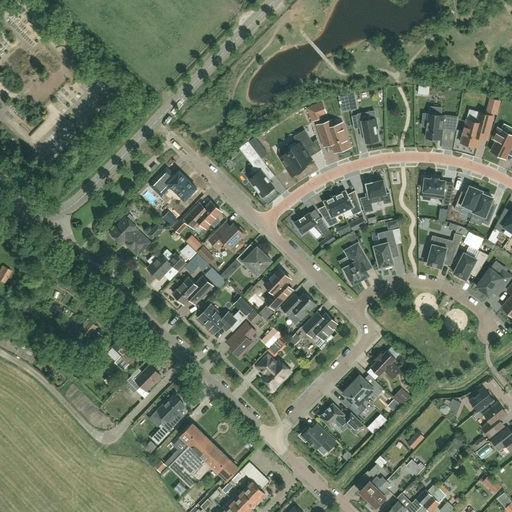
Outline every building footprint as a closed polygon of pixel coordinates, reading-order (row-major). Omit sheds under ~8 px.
[(420,84),(419,94),(430,95),(431,86),(420,84)] [(355,94),(348,96),(350,110),(358,108),(355,94)] [(347,95),(339,96),(342,111),(350,110),(348,96),(347,95)] [(497,115),(501,101),(491,99),(487,112),(497,115)] [(322,102),(307,108),(312,121),(322,117),(321,114),(326,113),(322,102)] [(477,147),(480,138),(487,140),(490,131),(493,117),(478,113),(476,122),(467,120),(461,143),(477,147)] [(429,114),(428,114),(423,114),(422,126),(427,127),(426,138),(429,138),(429,140),(438,141),(438,139),(438,137),(442,137),(443,128),(445,129),(446,116),(441,115),(429,114)] [(379,140),(376,129),(378,128),(376,118),(359,122),(358,115),(352,117),(354,128),(360,127),(362,137),(365,137),(366,143),(379,140)] [(450,116),(449,129),(456,130),(458,117),(450,116)] [(334,152),(351,147),(343,123),(334,126),(332,121),(332,120),(331,121),(325,123),(317,125),(322,139),(324,145),(324,146),(325,146),(331,144),(334,152)] [(496,141),(491,151),(505,158),(508,153),(511,146),(511,131),(510,134),(502,130),(498,128),(493,139),(496,141)] [(283,157),(281,158),(291,175),(300,169),(306,166),(304,164),(312,159),(310,157),(305,148),(313,143),(313,142),(305,130),(294,137),(295,139),(299,145),(288,151),(289,153),(283,157)] [(275,187),(269,180),(262,171),(267,166),(259,156),(252,161),(255,165),(251,168),(256,174),(249,179),(263,197),(265,195),(266,197),(274,191),(273,189),(275,187)] [(179,171),(175,176),(167,183),(170,186),(185,200),(189,195),(191,195),(195,191),(195,189),(196,188),(179,171)] [(161,195),(166,190),(162,186),(166,182),(160,175),(150,185),(161,195)] [(423,180),(422,186),(424,187),(423,191),(424,191),(431,192),(431,195),(443,196),(442,198),(442,204),(449,205),(454,185),(448,184),(448,185),(445,185),(445,181),(438,180),(439,178),(432,177),(432,179),(425,178),(425,180),(423,180)] [(367,198),(360,199),(365,213),(373,211),(371,203),(383,200),(384,204),(391,202),(389,193),(386,194),(383,180),(366,184),(368,193),(366,194),(367,198)] [(459,198),(454,209),(461,211),(462,208),(473,213),(472,214),(472,215),(482,191),(478,190),(479,188),(478,188),(473,186),(472,187),(470,187),(467,194),(465,200),(459,198)] [(345,191),(335,196),(336,198),(338,203),(339,204),(339,205),(342,210),(343,212),(350,209),(353,215),(362,211),(355,191),(347,195),(345,191)] [(482,191),(472,215),(483,219),(482,222),(489,225),(493,214),(487,211),(491,202),(493,198),(491,197),(491,196),(486,194),(486,193),(485,193),(485,195),(481,193),(482,192),(482,191)] [(326,205),(318,209),(330,227),(339,222),(335,216),(343,212),(342,210),(339,205),(339,204),(338,203),(336,198),(335,196),(324,202),(326,205)] [(219,218),(217,216),(221,212),(211,202),(205,208),(200,203),(184,219),(194,228),(199,222),(206,228),(210,223),(212,225),(215,225),(219,221),(219,218)] [(448,209),(441,209),(440,220),(445,221),(448,209)] [(310,213),(295,223),(302,234),(308,230),(317,238),(321,234),(325,238),(332,233),(321,217),(315,221),(310,213)] [(500,217),(494,228),(500,232),(504,227),(511,232),(511,213),(506,222),(500,217)] [(137,228),(132,223),(135,220),(129,214),(126,217),(111,233),(112,234),(111,236),(115,239),(116,238),(122,244),(124,242),(137,255),(149,242),(136,229),(137,228)] [(181,219),(172,228),(179,234),(187,225),(181,219)] [(389,229),(399,226),(397,220),(387,223),(389,229)] [(165,229),(158,223),(147,235),(153,241),(165,229)] [(224,242),(229,248),(234,252),(243,244),(238,239),(240,240),(246,233),(240,227),(238,229),(234,224),(231,227),(227,223),(209,241),(217,249),(224,242)] [(457,225),(452,241),(439,238),(437,245),(432,244),(432,246),(430,246),(428,253),(430,253),(427,264),(442,268),(445,254),(454,256),(466,228),(457,225)] [(348,226),(343,229),(346,234),(351,231),(348,226)] [(393,263),(392,258),(389,248),(396,246),(391,230),(377,234),(380,244),(374,246),(380,267),(385,266),(385,268),(392,266),(391,264),(393,263)] [(486,239),(483,243),(493,249),(496,245),(486,239)] [(352,264),(344,268),(347,274),(345,275),(350,284),(352,283),(353,284),(358,281),(358,282),(364,278),(364,277),(369,275),(366,270),(372,267),(358,243),(345,251),(352,264)] [(215,258),(203,246),(197,252),(209,264),(215,258)] [(251,253),(246,249),(237,259),(242,264),(244,262),(258,275),(272,261),(257,247),(251,253)] [(460,261),(454,273),(456,274),(455,276),(463,280),(464,278),(466,280),(469,274),(474,264),(481,267),(487,255),(481,252),(477,259),(464,253),(462,252),(458,260),(460,261)] [(186,263),(176,254),(171,260),(167,260),(161,254),(158,258),(156,256),(154,256),(150,260),(150,262),(152,264),(147,269),(159,280),(170,268),(175,273),(186,263)] [(198,254),(185,267),(192,274),(199,267),(203,271),(209,265),(198,254)] [(0,279),(4,283),(11,271),(2,266),(0,269),(0,279)] [(205,274),(211,280),(218,273),(212,267),(205,274)] [(498,295),(501,290),(511,276),(503,269),(499,275),(490,268),(477,287),(489,296),(492,291),(498,295)] [(280,269),(265,284),(273,292),(265,301),(274,309),(293,290),(286,283),(291,279),(280,269)] [(195,304),(212,286),(203,276),(195,284),(189,278),(173,294),(184,304),(190,298),(195,304)] [(511,284),(507,290),(511,294),(511,295),(502,307),(511,316),(511,284)] [(295,294),(281,308),(290,317),(295,312),(301,319),(316,303),(305,293),(300,299),(295,294)] [(233,304),(246,317),(254,309),(241,296),(233,304)] [(211,305),(198,318),(205,324),(206,323),(215,332),(222,326),(227,330),(236,320),(229,312),(223,318),(217,312),(218,311),(211,305)] [(262,317),(255,310),(247,318),(254,325),(262,317)] [(334,337),(330,333),(334,330),(332,328),(337,323),(327,314),(323,318),(318,313),(303,328),(312,337),(316,332),(322,338),(321,340),(326,345),(334,337)] [(88,339),(98,327),(90,320),(80,332),(88,339)] [(227,342),(232,347),(230,348),(239,357),(253,343),(248,339),(256,331),(246,322),(233,335),(227,342)] [(282,335),(274,327),(262,340),(270,348),(282,335)] [(301,339),(296,334),(289,341),(294,346),(301,339)] [(123,370),(131,362),(139,354),(135,350),(127,342),(129,341),(122,335),(112,346),(113,347),(121,355),(115,361),(114,362),(123,370)] [(279,340),(269,349),(275,356),(285,346),(279,340)] [(378,360),(371,368),(379,375),(384,370),(392,378),(400,370),(392,362),(396,358),(387,350),(384,354),(382,353),(376,358),(378,360)] [(269,391),(270,391),(271,391),(272,391),(273,391),(274,390),(275,390),(275,389),(275,388),(283,379),(284,379),(285,379),(286,378),(287,377),(287,376),(287,375),(291,371),(279,360),(276,363),(268,355),(258,364),(265,371),(265,375),(262,377),(270,385),(269,385),(268,386),(268,387),(268,388),(268,389),(268,390),(269,390),(269,391)] [(76,364),(87,375),(95,367),(84,357),(76,364)] [(132,375),(124,383),(134,393),(137,390),(141,386),(146,391),(161,376),(157,371),(158,370),(153,365),(152,366),(150,365),(143,373),(136,379),(132,375)] [(351,385),(365,398),(369,394),(375,399),(384,389),(375,381),(370,386),(360,376),(351,385)] [(360,403),(365,398),(351,385),(343,393),(353,404),(349,408),(358,416),(366,408),(360,403)] [(403,388),(388,404),(397,412),(412,396),(403,388)] [(479,394),(470,401),(478,411),(480,410),(483,414),(489,422),(481,428),(489,438),(496,432),(504,426),(499,420),(507,414),(498,402),(496,404),(493,400),(493,399),(484,388),(478,393),(479,394)] [(161,428),(151,438),(158,445),(171,432),(170,430),(178,422),(173,417),(179,411),(184,405),(174,396),(170,400),(165,406),(163,404),(158,410),(160,411),(159,412),(166,419),(162,423),(161,423),(159,426),(161,428)] [(449,411),(458,414),(462,402),(453,398),(449,411)] [(343,432),(348,427),(355,434),(364,425),(351,413),(347,418),(344,415),(344,414),(333,403),(320,417),(331,428),(335,424),(343,432)] [(373,433),(387,420),(380,414),(367,427),(373,433)] [(188,447),(187,448),(190,451),(193,447),(195,446),(200,441),(204,445),(209,440),(193,424),(181,436),(179,438),(188,447)] [(308,430),(305,428),(300,433),(301,437),(306,442),(308,440),(317,449),(321,444),(328,451),(336,443),(317,424),(312,429),(310,427),(308,430)] [(511,431),(509,427),(501,433),(491,441),(498,450),(505,445),(511,452),(511,451),(511,431)] [(417,431),(406,443),(413,449),(424,437),(417,431)] [(457,436),(450,443),(457,450),(463,443),(457,436)] [(479,448),(487,442),(482,436),(474,443),(479,448)] [(190,488),(201,477),(196,473),(219,449),(209,440),(204,445),(200,441),(195,446),(193,447),(190,451),(187,448),(182,453),(178,458),(172,464),(169,467),(190,488)] [(154,443),(147,450),(150,453),(157,446),(154,443)] [(472,451),(468,447),(462,453),(466,457),(472,451)] [(196,473),(201,477),(212,466),(227,481),(239,468),(219,449),(196,473)] [(174,454),(168,460),(169,461),(172,464),(178,458),(174,454)] [(412,460),(407,466),(417,475),(425,466),(421,462),(418,465),(412,460)] [(245,474),(253,465),(249,462),(241,470),(245,474)] [(368,473),(373,477),(382,468),(377,464),(368,473)] [(249,478),(257,469),(253,465),(245,474),(249,478)] [(253,482),(261,473),(257,469),(249,478),(253,482)] [(486,474),(488,476),(482,482),(494,494),(501,487),(492,479),(494,477),(489,471),(486,474)] [(231,481),(235,484),(242,476),(239,473),(231,481)] [(257,486),(265,477),(261,473),(253,482),(257,486)] [(367,500),(386,480),(382,477),(380,480),(377,476),(371,483),(369,481),(359,492),(367,500)] [(257,486),(261,490),(269,481),(265,477),(257,486)] [(248,487),(243,491),(243,492),(255,504),(256,503),(258,504),(262,499),(261,498),(265,494),(261,490),(257,486),(253,482),(249,478),(245,483),(248,487)] [(386,480),(367,500),(376,508),(386,498),(385,497),(390,492),(386,488),(390,484),(386,480)] [(226,494),(235,484),(231,481),(222,490),(226,494)] [(243,491),(240,488),(231,498),(234,501),(244,511),(250,511),(254,508),(252,507),(255,504),(243,492),(243,491)] [(217,489),(210,497),(213,500),(221,493),(217,489)] [(439,489),(432,496),(431,496),(415,511),(425,511),(427,510),(428,511),(431,511),(439,504),(438,503),(446,496),(445,495),(439,489)] [(415,511),(431,496),(427,491),(426,490),(417,500),(416,499),(412,503),(404,511),(397,504),(388,511),(415,511)] [(504,507),(511,501),(506,492),(498,497),(504,507)] [(231,498),(221,507),(225,511),(224,511),(225,511),(244,511),(234,501),(231,498)] [(212,503),(208,499),(201,506),(204,510),(212,503)] [(448,502),(439,511),(440,511),(449,511),(454,507),(448,502)]
